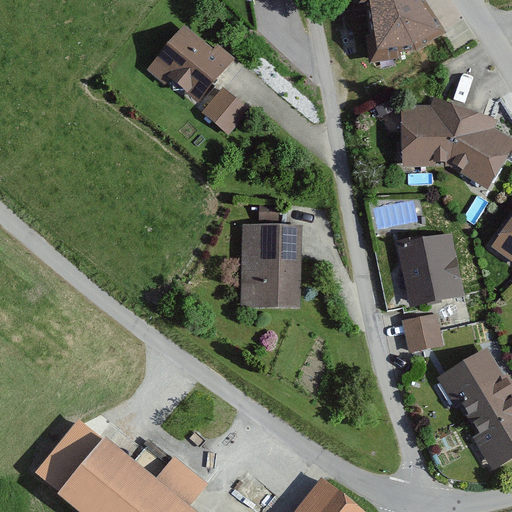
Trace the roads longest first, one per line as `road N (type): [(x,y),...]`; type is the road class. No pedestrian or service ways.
road 1 (residential): [(418,502),(415,454),(314,0)]
road 2 (unclassified): [(418,502),(350,476),(101,296),(0,211)]
